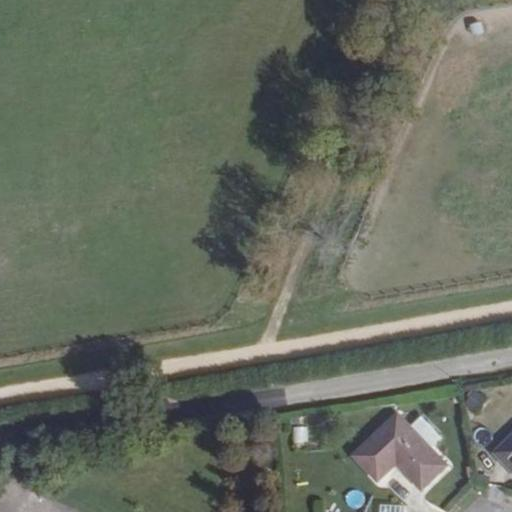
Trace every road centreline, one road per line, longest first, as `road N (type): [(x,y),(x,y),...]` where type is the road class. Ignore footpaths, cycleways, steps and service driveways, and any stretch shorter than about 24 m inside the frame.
road 1 (track): [(511,310),(0,403)]
road 2 (residential): [(511,357),(0,443)]
road 3 (track): [(262,355),(419,0)]
